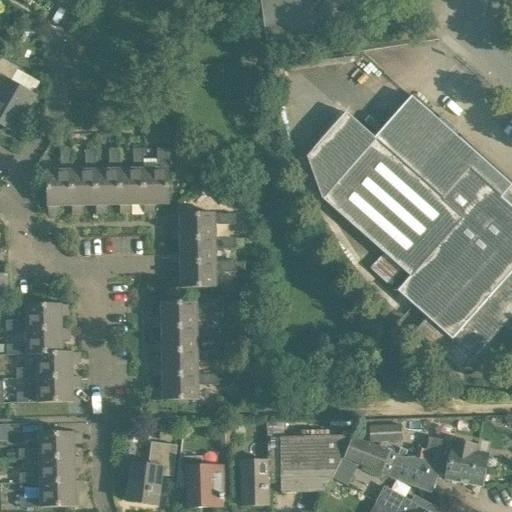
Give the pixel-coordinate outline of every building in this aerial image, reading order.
[(319,0),(259,0),(265,42),(322,34),(320,18),(311,11),(319,0)] [(0,58),(0,124),(13,132),(34,96),(10,82),(18,68),(0,58)] [(511,191),(508,188),(510,185),(411,97),(374,139),(345,113),(306,158),(321,199),(410,278),(397,292),(426,318),(415,331),(459,371),(511,310),(511,191)] [(133,170),(119,170),(119,206),(119,214),(130,214),(130,206),(144,206),(143,170),(143,161),(143,149),(132,150),(133,170)] [(168,205),(168,169),(167,169),(167,149),(157,149),(157,161),(143,161),(143,170),(144,206),(143,213),(154,213),(154,206),(168,205)] [(85,171),(71,171),(72,207),(71,207),(72,215),(82,214),(82,207),(95,207),(96,207),(95,171),(95,150),(85,150),(85,171)] [(109,170),(95,171),(96,207),(95,207),(95,214),(106,214),(106,206),(119,206),(119,170),(119,150),(109,150),(109,170)] [(71,171),(71,151),(61,151),(61,171),(46,171),(47,207),(48,215),(58,215),(58,207),(71,207),(72,207),(71,171)] [(213,174),(201,186),(215,201),(227,189),(213,174)] [(172,240),(179,240),(215,239),(214,225),(235,225),(235,215),(214,215),(214,214),(179,215),(179,230),(171,230),(172,240)] [(172,264),(179,264),(215,263),(215,249),(235,249),(235,239),(215,239),(179,240),(179,254),(172,254),(172,264)] [(179,264),(180,278),(172,278),(172,288),(180,288),(180,289),(216,288),(215,273),(236,273),(236,263),(215,263),(179,264)] [(0,274),(0,300),(8,302),(8,275),(0,274)] [(153,329),(161,329),(161,328),(197,328),(196,328),(196,314),(217,313),(216,303),(196,303),(160,304),(161,318),(153,318),(153,329)] [(5,332),(26,331),(62,330),(61,316),(69,316),(69,306),(61,306),(61,305),(25,306),(25,321),(5,321),(5,332)] [(154,353),(161,353),(161,352),(197,352),(197,351),(197,338),(217,337),(217,327),(196,328),(197,328),(161,328),(161,329),(161,342),(154,342),(154,353)] [(26,356),(36,356),(36,355),(62,354),(62,353),(62,340),(69,340),(69,330),(62,330),(26,331),(26,345),(6,345),(6,356),(26,355),(26,356)] [(154,377),(162,377),(162,376),(197,376),(197,375),(197,362),(217,361),(217,351),(197,351),(197,352),(161,352),(161,353),(162,366),(154,366),(154,377)] [(16,379),(36,379),(72,378),(72,364),(79,364),(79,353),(72,354),(72,353),(62,353),(62,354),(36,355),(36,356),(36,369),(16,369),(16,379)] [(162,376),(162,377),(162,390),(154,390),(155,401),(162,401),(198,401),(198,386),(218,385),(218,375),(197,375),(197,376),(162,376)] [(36,379),(37,393),(16,393),(16,404),(37,403),(37,404),(73,403),(72,388),(80,388),(80,378),(72,378),(36,379)] [(372,427),(373,443),(401,441),(400,426),(372,427)] [(231,427),(219,427),(219,446),(231,446),(231,427)] [(18,460),(38,460),(74,459),(74,445),(81,445),(81,434),(73,434),(37,435),(38,450),(18,450),(18,460)] [(341,459),(352,438),(353,436),(266,438),(267,462),(240,463),(241,507),(269,506),(268,478),(280,478),(280,494),(324,493),(331,479),(341,459)] [(404,458),(352,438),(341,459),(395,481),(404,458)] [(487,459),(487,455),(451,448),(451,451),(442,449),(443,441),(429,439),(426,451),(415,449),(413,458),(431,461),(484,471),(485,468),(487,467),(488,461),(487,459)] [(126,503),(157,506),(160,477),(172,478),(176,446),(150,443),(147,466),(131,464),(126,503)] [(9,461),(18,460),(18,450),(9,451),(9,461)] [(19,484),(39,484),(75,483),(75,482),(74,469),(82,469),(82,458),(74,459),(38,460),(39,474),(18,474),(19,484)] [(188,488),(188,509),(220,508),(220,488),(223,488),(222,470),(219,470),(219,468),(201,468),(201,458),(179,459),(175,489),(188,488)] [(486,476),(484,474),(484,471),(431,461),(413,458),(411,458),(404,458),(395,481),(430,496),(437,478),(481,487),(482,483),(484,482),(486,476)] [(331,479),(345,486),(355,466),(341,459),(331,479)] [(39,484),(39,498),(19,498),(19,508),(40,508),(40,509),(75,507),(75,493),(83,493),(82,482),(75,482),(75,483),(39,484)] [(441,511),(415,497),(411,504),(383,488),(375,503),(376,504),(383,508),(391,511),(441,511)]
